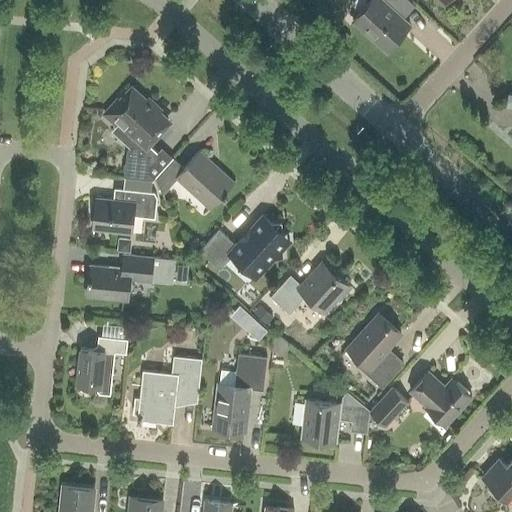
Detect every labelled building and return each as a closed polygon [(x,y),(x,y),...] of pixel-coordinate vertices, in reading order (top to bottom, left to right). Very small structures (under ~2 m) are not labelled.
[(404,0),(374,0),(354,23),(384,51),(410,22),(396,9),(404,0)] [(148,144),(169,121),(159,113),(161,111),(148,98),(146,100),(133,89),(122,101),(119,99),(105,114),(117,125),(119,122),(138,139),(127,151),(124,177),(153,180),(155,177),(148,170),(161,156),(148,144)] [(173,157),(155,177),(162,192),(177,176),(212,208),(236,181),(201,149),(184,168),(173,157)] [(93,227),(132,232),(134,216),(155,218),(158,198),(155,192),(124,189),(122,201),(97,199),(93,227)] [(273,259),(283,258),(281,223),(271,223),(263,215),(236,245),(219,230),(201,250),(220,268),(232,255),(257,277),(273,259)] [(129,240),(120,239),(119,250),(128,251),(129,240)] [(173,281),(175,259),(124,254),(123,268),(90,265),(86,296),(128,301),(131,279),(152,281),(152,279),(173,281)] [(340,301),(352,287),(323,260),(301,284),(291,274),(271,296),(290,314),(306,296),(325,313),(338,299),(340,301)] [(178,276),(186,277),(187,269),(179,268),(178,276)] [(255,312),(267,323),(274,316),(261,305),(255,312)] [(382,388),(404,364),(387,349),(401,334),(379,314),(348,348),(363,363),(359,367),(382,388)] [(268,330),(256,320),(247,331),(258,341),(268,330)] [(205,328),(198,327),(197,336),(204,337),(205,328)] [(274,350),(287,351),(288,342),(280,335),(276,335),(274,350)] [(322,343),(313,335),(300,349),(309,357),(322,343)] [(128,339),(102,336),(101,346),(97,349),(81,348),(77,384),(94,386),(100,393),(111,394),(115,352),(127,353),(128,339)] [(264,390),(268,356),(239,353),(237,371),(222,369),(220,384),(215,425),(231,427),(231,429),(245,431),(250,388),(264,390)] [(198,401),(201,371),(202,359),(174,355),(173,373),(143,369),(140,397),(136,397),(134,413),(138,414),(138,419),(174,423),(176,399),(198,401)] [(446,424),(472,396),(452,378),(445,385),(429,371),(411,391),(427,405),(426,406),(446,424)] [(386,425),(408,401),(393,387),(371,411),(386,425)] [(368,432),(370,410),(364,405),(354,404),(353,408),(341,407),(342,403),(305,399),(301,437),(338,441),(340,420),(352,421),(351,431),(368,432)] [(511,459),(507,465),(500,458),(483,477),(507,499),(511,493),(511,459)] [(91,511),(94,491),(64,487),(60,511),(91,511)] [(162,511),(164,503),(130,499),(128,511),(162,511)] [(231,511),(232,502),(206,499),(204,511),(231,511)]
